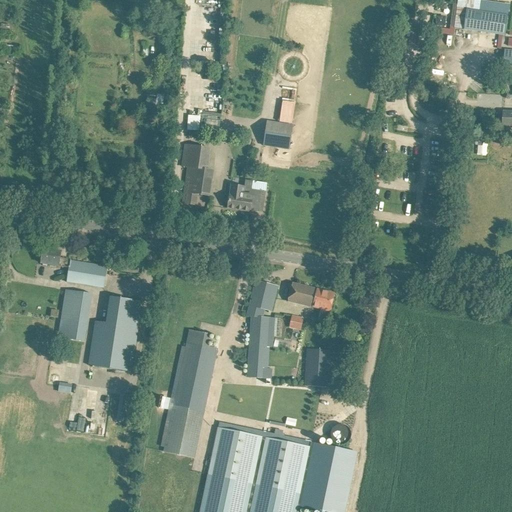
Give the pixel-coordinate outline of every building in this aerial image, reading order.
[(476,0),(457,0),(454,28),(464,29),(504,35),(506,25),(507,15),(509,5),(476,0)] [(511,51),(505,51),(503,67),(511,67),(511,51)] [(156,113),(162,114),(164,95),(158,94),(156,113)] [(203,111),(200,130),(218,133),(222,114),(203,111)] [(502,127),(511,127),(511,111),(503,111),(502,127)] [(264,146),(289,150),(292,125),(267,122),(264,146)] [(210,150),(185,146),(182,167),(188,168),(183,203),(195,205),(197,194),(210,196),(213,171),(207,170),(210,150)] [(231,188),(228,209),(250,212),(251,210),(263,212),(266,191),(245,188),(245,187),(231,185),(231,188)] [(61,251),(43,248),(41,263),(69,268),(71,261),(71,260),(60,258),(61,251)] [(100,266),(71,261),(69,268),(67,282),(104,288),(108,262),(101,261),(100,266)] [(249,306),(247,317),(251,317),(247,378),(272,379),(272,369),(269,369),(270,347),(273,347),(275,318),(263,318),(265,310),(272,312),(275,298),(278,286),(255,281),(249,306)] [(335,293),(292,283),(288,302),(321,310),(319,320),(328,322),(335,293)] [(66,289),(58,337),(85,342),(92,294),(66,289)] [(96,321),(89,365),(131,372),(142,301),(110,296),(106,323),(96,321)] [(298,316),(292,315),(289,327),(295,329),(298,316)] [(189,330),(164,451),(195,458),(218,348),(207,345),(209,334),(189,330)] [(332,351),(315,350),(316,341),(309,341),(308,349),(307,349),(304,386),(330,388),(332,351)] [(221,385),(219,411),(328,418),(330,392),(221,385)] [(296,511),(310,447),(218,428),(200,511),(296,511)]
